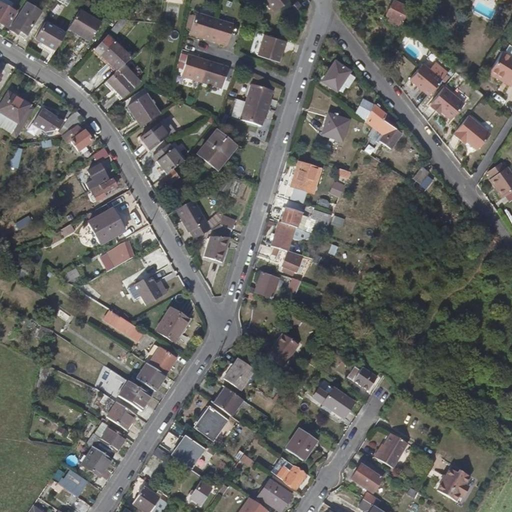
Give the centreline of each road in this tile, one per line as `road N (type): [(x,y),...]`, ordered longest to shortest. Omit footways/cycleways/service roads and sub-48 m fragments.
road 1 (residential): [(221,332),(93,113),(0,48)]
road 2 (residential): [(323,7),(511,250)]
road 3 (residential): [(221,332),(297,86)]
road 4 (residential): [(101,511),(221,332)]
road 5 (residential): [(302,511),(377,403)]
